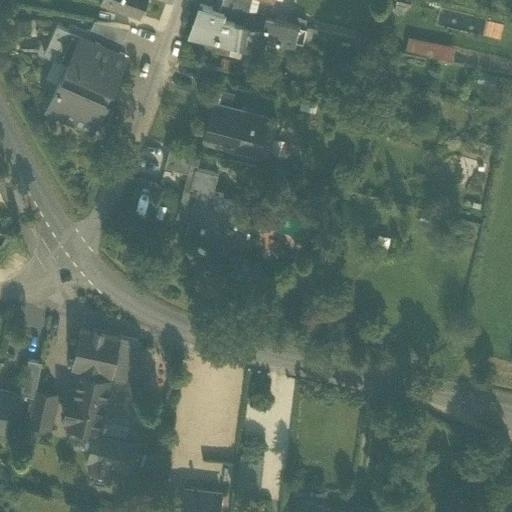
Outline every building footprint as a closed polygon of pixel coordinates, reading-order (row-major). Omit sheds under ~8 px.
[(100,0),(100,2),(140,16),(145,0),(100,0)] [(243,25),(263,28),(265,19),(266,17),(255,15),(247,13),(250,0),(222,0),(218,12),(223,13),(221,20),(233,22),(233,23),(243,25)] [(255,15),(258,0),(250,0),(247,13),(255,15)] [(249,52),(259,54),(260,51),(261,52),(264,35),(270,36),(269,37),(278,39),(278,41),(289,44),(289,41),(294,42),(298,25),(274,19),(273,21),(265,19),(263,28),(243,25),(233,23),(233,22),(221,20),(223,13),(218,12),(199,6),(188,35),(219,43),(217,51),(227,53),(229,45),(249,49),(249,52)] [(474,33),(477,21),(445,13),(442,25),(474,33)] [(86,37),(118,52),(129,27),(94,20),(86,37)] [(54,58),(67,64),(80,35),(57,24),(43,53),(54,58)] [(360,38),(381,43),(383,36),(362,31),(360,38)] [(402,47),(428,53),(431,40),(406,34),(402,47)] [(47,107),(92,128),(126,55),(118,52),(86,37),(80,35),(67,64),(61,78),(60,78),(58,83),(47,107)] [(67,64),(54,58),(45,76),(58,83),(60,78),(61,78),(67,64)] [(211,103),(206,125),(211,127),(217,105),(211,103)] [(202,138),(268,155),(277,120),(217,105),(211,127),(206,125),(202,138)] [(165,166),(189,172),(194,151),(171,145),(165,166)] [(211,240),(235,246),(240,226),(249,229),(250,226),(238,223),(238,222),(235,221),(239,204),(222,199),(223,195),(213,192),(218,173),(195,167),(190,187),(196,189),(185,237),(198,240),(198,242),(210,246),(211,240)] [(309,265),(317,267),(319,258),(312,256),(309,265)] [(73,363),(83,366),(110,372),(119,334),(82,325),(73,363)] [(136,338),(119,334),(110,372),(83,366),(82,370),(79,370),(74,393),(70,392),(64,418),(68,419),(67,421),(98,429),(101,418),(126,424),(138,375),(131,373),(138,339),(136,338)] [(20,393),(34,396),(35,390),(41,361),(28,358),(20,393)] [(0,430),(5,431),(14,390),(0,387),(0,430)] [(56,394),(35,390),(34,396),(28,421),(50,426),(56,394)] [(101,418),(98,429),(124,435),(126,424),(101,418)] [(90,459),(121,467),(127,441),(95,434),(90,459)] [(141,477),(167,481),(171,455),(149,452),(141,477)] [(264,456),(240,453),(235,497),(259,500),(264,456)] [(217,511),(220,491),(185,486),(182,511),(217,511)] [(293,511),(328,511),(329,510),(327,510),(327,504),(312,503),(311,508),(295,506),(293,511)]
